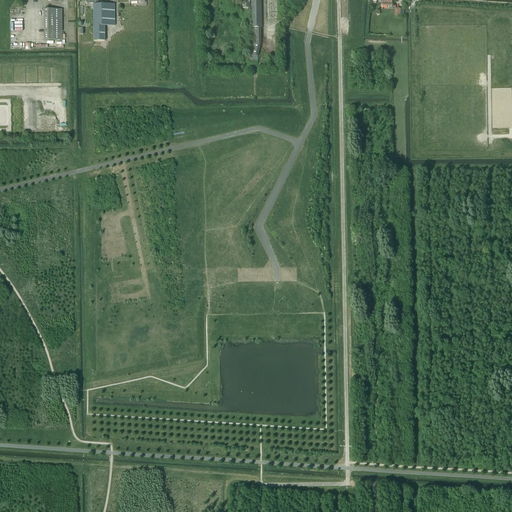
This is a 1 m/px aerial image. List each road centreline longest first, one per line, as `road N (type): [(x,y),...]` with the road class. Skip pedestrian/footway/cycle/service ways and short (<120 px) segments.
road 1 (track): [(346,430),(338,0)]
road 2 (track): [(0,190),(257,128),(299,143)]
road 3 (track): [(111,465),(248,475),(261,485),(346,484)]
road 4 (track): [(299,143),(258,228),(276,280)]
